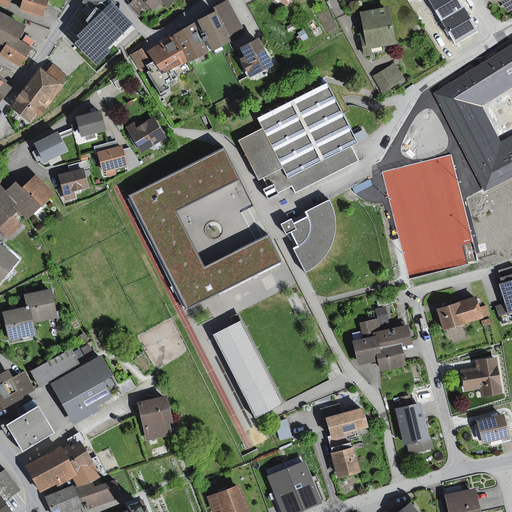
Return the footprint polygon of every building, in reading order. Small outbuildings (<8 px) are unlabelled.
[(0,0),(0,4),(9,9),(13,0),(0,0)] [(24,0),(21,11),(45,19),(51,0),(24,0)] [(88,25),(112,2),(113,1),(111,0),(86,0),(85,1),(93,10),(82,20),(88,25)] [(134,0),(128,5),(140,17),(151,8),(154,11),(164,3),(169,9),(180,0),(134,0)] [(217,12),(200,22),(207,38),(205,39),(207,43),(210,42),(215,53),(234,44),(233,42),(246,35),(228,0),(227,0),(214,8),(217,12)] [(428,0),(441,21),(464,7),(459,0),(428,0)] [(511,0),(494,0),(499,2),(505,12),(511,7),(511,0)] [(112,2),(88,25),(77,36),(80,39),(75,43),(96,66),(112,51),(109,48),(133,25),(112,2)] [(455,45),(478,31),(464,7),(441,21),(455,45)] [(390,8),(362,13),(366,34),(361,35),(365,57),(373,55),(372,49),(397,44),(390,8)] [(16,43),(18,40),(26,27),(0,12),(0,44),(5,46),(9,39),(16,43)] [(196,24),(174,36),(190,63),(211,54),(196,24)] [(309,38),(304,30),(298,33),(302,42),(309,38)] [(174,36),(148,52),(154,60),(165,75),(172,72),(190,63),(174,36)] [(9,39),(5,46),(0,53),(0,55),(20,67),(31,47),(18,40),(16,43),(9,39)] [(261,40),(242,49),(245,54),(240,56),(251,79),(274,67),(261,40)] [(511,177),(511,44),(434,94),(484,191),(511,177)] [(143,48),(130,56),(141,73),(145,70),(149,69),(147,66),(152,63),(151,62),(143,48)] [(165,75),(154,60),(151,62),(152,63),(147,66),(149,69),(145,70),(161,96),(172,89),(169,85),(176,81),(172,76),(174,75),(172,72),(165,75)] [(395,63),(373,76),(383,94),(405,80),(395,63)] [(47,72),(42,68),(12,108),(33,124),(40,115),(43,117),(66,87),(62,84),(68,76),(53,64),(47,72)] [(0,106),(14,89),(8,84),(10,82),(0,75),(0,72),(4,68),(0,67),(0,106)] [(114,83),(119,90),(131,82),(127,75),(114,83)] [(264,129),(240,141),(260,182),(264,180),(268,188),(265,190),(270,201),(281,195),(280,194),(293,187),(296,194),(361,162),(354,148),(361,144),(330,83),(259,119),(264,129)] [(103,111),(77,118),(83,138),(108,131),(103,111)] [(135,122),(126,128),(142,154),(168,138),(155,117),(138,127),(135,122)] [(70,153),(60,133),(36,146),(46,165),(70,153)] [(117,141),(94,147),(96,155),(99,154),(104,174),(107,173),(108,178),(117,175),(115,170),(129,167),(124,145),(119,147),(117,141)] [(242,180),(227,150),(132,197),(189,310),(284,263),(271,238),(207,270),(178,212),(242,180)] [(71,172),(59,175),(66,202),(77,199),(76,193),(91,189),(86,170),(91,169),(89,161),(69,166),(71,172)] [(18,183),(7,191),(8,192),(7,193),(19,206),(16,208),(20,212),(28,221),(57,195),(37,175),(24,189),(18,183)] [(0,183),(0,230),(8,240),(22,227),(15,218),(20,212),(16,208),(19,206),(7,193),(8,192),(7,191),(0,183)] [(329,208),(326,198),(301,211),(304,216),(290,221),(288,218),(277,223),(283,234),(287,232),(294,245),(289,247),(302,272),(311,266),(317,260),(323,253),(327,244),(330,236),(331,227),(331,217),(329,208)] [(113,214),(101,221),(106,233),(119,227),(113,214)] [(0,286),(21,261),(0,243),(0,286)] [(499,282),(496,283),(502,303),(494,306),(497,316),(499,315),(502,323),(511,320),(511,265),(497,270),(499,277),(498,277),(499,282)] [(30,307),(34,324),(59,318),(52,290),(27,296),(30,307)] [(378,307),(395,302),(392,292),(375,296),(378,307)] [(474,295),(433,308),(440,330),(489,315),(485,305),(477,307),(474,295)] [(373,309),(375,318),(376,318),(378,325),(388,323),(384,306),(373,309)] [(34,324),(30,307),(3,313),(10,343),(37,337),(34,324)] [(362,338),(350,341),(356,365),(375,360),(378,370),(404,364),(399,347),(410,344),(405,323),(404,323),(404,321),(394,323),(395,325),(379,329),(378,325),(376,318),(375,318),(358,322),(362,338)] [(489,318),(480,321),(482,327),(491,324),(489,318)] [(237,320),(210,334),(253,417),(281,403),(237,320)] [(73,349),(31,372),(41,389),(82,366),(73,349)] [(103,355),(51,385),(75,426),(101,411),(99,407),(115,398),(114,396),(122,392),(114,379),(116,377),(103,355)] [(475,367),(459,370),(462,391),(478,389),(479,397),(501,394),(495,356),(474,360),(475,367)] [(10,371),(0,376),(0,412),(25,399),(24,397),(36,391),(26,372),(14,378),(10,371)] [(402,408),(394,410),(401,436),(403,436),(408,454),(432,448),(429,436),(426,437),(418,404),(412,405),(409,394),(399,397),(402,408)] [(24,403),(27,408),(38,402),(35,397),(24,403)] [(169,397),(138,404),(147,442),(174,436),(172,424),(175,423),(169,397)] [(324,430),(325,430),(327,436),(326,436),(329,447),(347,441),(348,441),(347,438),(356,435),(355,429),(364,426),(359,406),(340,411),(338,403),(319,408),(324,430)] [(42,407),(10,427),(26,454),(58,434),(42,407)] [(501,413),(474,420),(480,444),(507,437),(501,413)] [(273,422),(279,441),(291,437),(285,419),(273,422)] [(71,444),(64,448),(80,477),(74,480),(78,489),(94,483),(108,475),(99,456),(93,459),(82,441),(85,439),(81,432),(69,440),(71,444)] [(330,452),(327,452),(335,478),(358,471),(351,445),(349,446),(347,441),(329,447),(328,447),(330,452)] [(63,447),(27,467),(42,495),(58,486),(60,488),(74,480),(80,477),(64,448),(63,447)] [(286,469),(302,511),(322,504),(305,461),(286,469)] [(22,491),(6,469),(0,473),(0,499),(3,497),(7,502),(22,491)] [(266,476),(280,511),(300,511),(302,511),(286,469),(266,476)] [(94,483),(78,489),(76,489),(82,505),(87,503),(89,511),(123,499),(116,480),(95,487),(94,483)] [(252,511),(242,485),(208,498),(212,511),(218,511),(221,511),(252,511)] [(75,486),(46,497),(51,511),(74,511),(84,508),(82,505),(76,489),(75,486)] [(477,511),(473,488),(442,494),(445,511),(477,511)] [(0,511),(13,511),(14,511),(7,502),(3,497),(0,499),(0,511)] [(390,511),(388,508),(383,511),(416,511),(408,500),(392,511),(390,511)] [(150,511),(148,504),(141,507),(139,502),(130,506),(132,511),(128,511),(150,511)]
